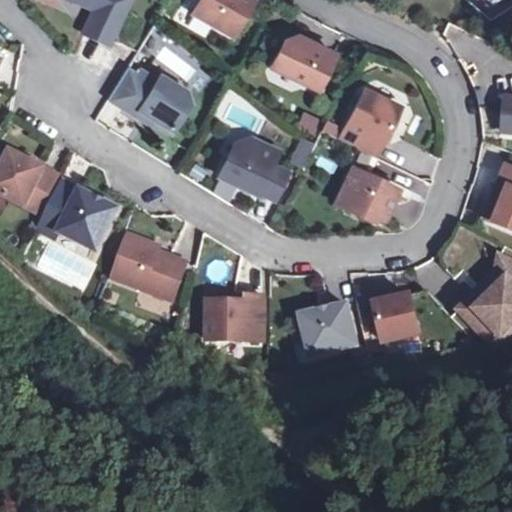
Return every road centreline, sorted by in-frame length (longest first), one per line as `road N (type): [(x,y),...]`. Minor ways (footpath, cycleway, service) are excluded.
road 1 (residential): [(305,0),(422,52),(444,72),(461,130),(450,191),(435,226),(399,250),(282,252),(243,233),(80,129),(56,77)]
road 2 (track): [(276,431),(195,410),(136,373),(0,261)]
road 3 (track): [(511,403),(461,403),(276,431)]
road 4 (track): [(276,431),(336,488),(380,511)]
